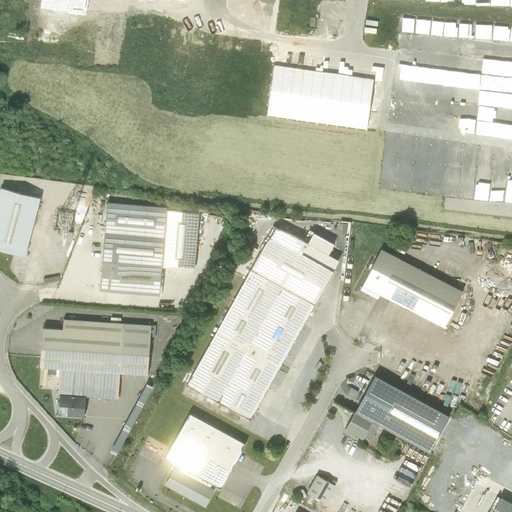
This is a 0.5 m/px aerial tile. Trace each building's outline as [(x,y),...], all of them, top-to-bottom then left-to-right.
[(120,65),(126,0),(85,0),(79,61),(120,65)] [(342,0),(342,11),(354,12),(355,0),(342,0)] [(307,28),(318,28),(318,7),(306,7),(307,28)] [(398,28),(396,45),(511,53),(511,23),(399,14),(398,28)] [(201,107),(214,27),(172,21),(160,101),(201,107)] [(277,39),(269,111),(363,122),(365,110),(376,111),(375,117),(372,117),(371,124),(378,125),(380,112),(379,111),(386,52),(277,39)] [(477,117),(511,119),(511,88),(480,86),(479,101),(478,101),(477,117)] [(475,129),(502,130),(503,121),(476,119),(475,129)] [(441,191),(446,144),(432,142),(433,132),(417,131),(412,188),(441,191)] [(460,195),(511,198),(511,143),(494,143),(494,141),(463,139),(460,195)] [(380,184),(393,186),(399,145),(386,144),(380,184)] [(1,187),(0,188),(0,247),(24,254),(39,197),(1,187)] [(476,211),(477,196),(444,195),(444,210),(476,211)] [(202,207),(107,197),(107,201),(106,201),(104,230),(98,289),(99,290),(99,291),(158,296),(162,263),(196,266),(202,207)] [(247,348),(279,367),(339,259),(275,224),(215,331),(247,348)] [(361,284),(359,288),(377,297),(380,294),(443,327),(462,290),(380,247),(361,284)] [(65,395),(84,397),(117,399),(119,374),(147,376),(151,324),(122,322),(63,318),(62,329),(42,327),(39,367),(59,369),(57,395),(59,395),(65,395)] [(247,348),(215,331),(186,384),(250,419),(279,367),(247,348)] [(449,410),(373,372),(353,411),(378,425),(430,449),(449,410)] [(83,418),(84,397),(65,395),(59,395),(58,406),(66,407),(66,417),(83,418)] [(378,425),(353,411),(344,428),(369,442),(378,425)] [(173,468),(164,485),(204,508),(214,490),(209,488),(211,484),(220,489),(245,444),(189,413),(164,457),(180,466),(178,470),(173,468)] [(316,475),(306,492),(325,503),(335,485),(316,475)] [(511,511),(511,503),(497,496),(489,511),(511,511)]
